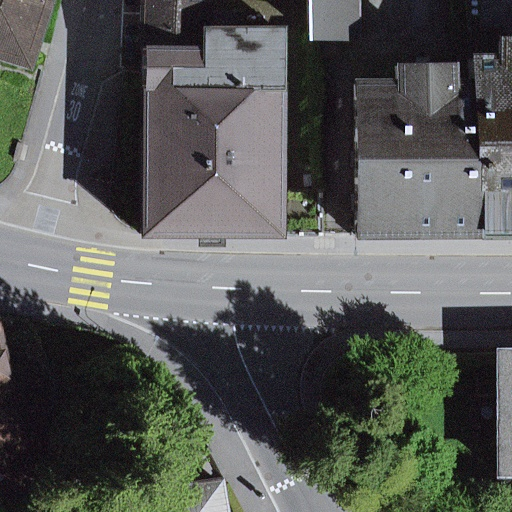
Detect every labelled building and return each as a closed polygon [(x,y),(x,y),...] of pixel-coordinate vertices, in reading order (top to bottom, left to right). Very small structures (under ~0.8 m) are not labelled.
[(0,0),(0,56),(24,64),(44,0),(0,0)] [(144,0),(143,31),(200,31),(201,0),(144,0)] [(306,0),(308,36),(353,36),(352,0),(306,0)] [(278,31),(200,31),(143,31),(143,49),(141,236),(277,237),(277,191),(278,31)] [(473,85),(475,236),(511,235),(511,42),(498,43),(498,60),(468,61),(469,85),(473,85)] [(354,86),(355,237),(475,236),(473,85),(469,85),(449,86),(449,68),(395,68),(396,86),(354,86)] [(277,237),(320,237),(318,191),(277,191),(277,237)] [(511,353),(497,354),(498,475),(511,474),(511,353)] [(15,354),(0,356),(0,485),(27,479),(15,428),(31,424),(43,414),(49,399),(49,383),(43,369),(30,359),(15,354)] [(223,511),(220,484),(174,490),(177,511),(223,511)] [(159,511),(177,511),(174,490),(157,492),(159,511)]
